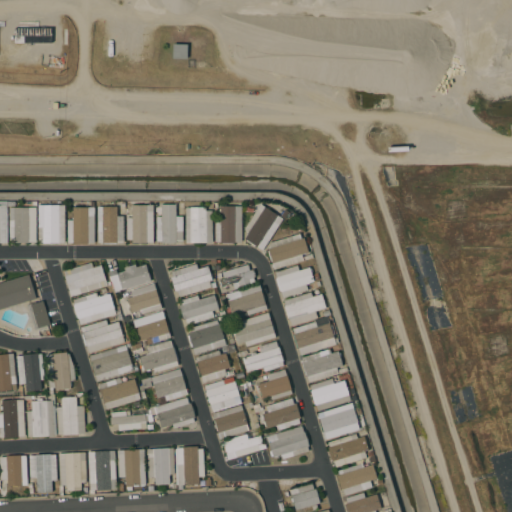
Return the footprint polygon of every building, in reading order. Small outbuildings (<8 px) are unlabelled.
[(21,42),(50,43),(51,29),(22,28),(21,42)] [(185,59),(186,44),(171,44),(171,58),(185,59)] [(282,219),(262,250),(244,238),(246,235),(243,229),(260,204),(282,219)] [(64,205),(64,243),(37,243),(37,228),(37,211),(43,211),(43,205),(64,205)] [(153,243),(146,243),(131,243),(131,240),(126,240),(126,218),(131,218),(131,205),(152,205),(153,243)] [(175,216),(182,216),(182,241),(176,241),(176,243),(161,243),(161,241),(155,241),(155,217),(160,217),(160,205),(175,205),(175,216)] [(241,242),(234,242),(234,243),(220,243),(220,242),(214,242),(214,220),(220,220),(220,206),(241,206),(241,242)] [(94,243),(67,243),(67,220),(72,220),(72,207),(94,208),(94,243)] [(117,216),(123,216),(123,243),(97,243),(97,207),(117,207),(117,216)] [(211,243),(184,243),(184,207),(205,207),(205,211),(211,211),(211,243)] [(28,208),(28,215),(35,215),(35,216),(36,216),(36,239),(35,239),(35,240),(28,240),(28,244),(13,243),(13,241),(9,241),(9,208),(28,208)] [(299,234),(301,239),(303,238),(307,253),(301,255),(303,261),(273,270),(267,249),(269,243),(299,234)] [(91,263),(92,267),(101,265),(106,282),(109,281),(110,285),(70,297),(63,271),(91,263)] [(150,281),(121,290),(121,289),(114,292),(108,273),(115,270),(116,274),(125,271),(124,268),(135,264),(135,267),(145,265),(150,281)] [(195,264),(197,269),(207,266),(212,280),(208,281),(210,287),(178,297),(177,291),(175,292),(170,278),(172,277),(170,272),(195,264)] [(247,264),(249,271),(252,269),(255,277),(253,278),(254,282),(234,289),(232,284),(221,287),(219,280),(223,279),(221,273),(247,264)] [(296,265),(298,271),(309,267),(313,281),(305,284),(307,290),(282,298),(280,292),(275,278),(276,278),(274,272),(296,265)] [(35,298),(0,309),(0,283),(28,275),(35,298)] [(153,283),(161,309),(142,315),(140,309),(131,312),(126,299),(132,297),(130,291),(153,283)] [(258,284),(266,309),(247,316),(245,311),(232,315),(225,294),(258,284)] [(310,292),(311,297),(321,294),(325,308),(314,312),(317,318),(291,326),(289,319),(288,319),(284,306),(285,306),(283,301),(310,292)] [(96,293),(97,298),(109,294),(115,314),(80,325),(72,300),(96,293)] [(197,295),(198,300),(213,295),(218,309),(211,312),(213,317),(187,326),(185,320),(183,320),(178,306),(181,305),(179,301),(197,295)] [(49,324),(46,325),(47,327),(34,331),(26,305),(35,302),(35,303),(42,301),(49,324)] [(162,312),(170,338),(152,344),(150,338),(139,341),(133,321),(162,312)] [(233,321),(232,316),(244,312),(245,318),(233,321)] [(267,312),(275,337),(246,346),(244,342),(237,344),(233,330),(243,327),(242,321),(267,312)] [(317,326),(315,320),(326,316),(328,322),(317,326)] [(105,320),(107,325),(118,322),(124,342),(88,353),(80,327),(105,320)] [(216,320),(217,324),(219,323),(225,345),(194,355),(186,329),(216,320)] [(314,322),(316,327),(328,323),(335,343),(300,355),(292,329),(314,322)] [(170,341),(172,347),(177,361),(176,361),(177,366),(154,373),(153,368),(143,371),(139,357),(149,354),(147,348),(170,341)] [(275,341),(277,347),(278,347),(283,361),(281,361),(283,366),(264,372),(263,368),(246,373),(242,358),(260,353),(258,346),(275,341)] [(125,345),(133,371),(96,382),(89,356),(125,345)] [(329,349),(330,354),(337,352),(342,366),(336,368),(338,374),(309,383),(301,358),(329,349)] [(218,350),(219,355),(225,353),(229,368),(224,370),(226,375),(203,383),(195,358),(218,350)] [(45,355),(51,355),(51,354),(67,352),(67,354),(68,354),(73,368),(75,381),(69,381),(70,389),(55,390),(55,388),(48,388),(45,355)] [(16,384),(10,384),(11,390),(0,391),(0,354),(12,353),(16,384)] [(44,380),(40,380),(41,390),(26,392),(25,384),(19,384),(16,357),(22,356),(22,355),(37,353),(37,354),(41,354),(44,380)] [(179,369),(187,394),(165,401),(163,396),(156,398),(151,381),(150,382),(151,386),(143,389),(140,380),(150,377),(150,378),(179,369)] [(268,381),(266,375),(283,369),(286,376),(286,375),(291,390),(290,390),(291,394),(271,400),(270,396),(262,399),(258,384),(268,381)] [(119,378),(121,382),(133,379),(140,399),(106,409),(104,403),(103,404),(99,390),(100,390),(98,384),(119,378)] [(331,378),(333,384),(344,381),(350,401),(317,411),(316,405),(314,405),(310,391),(311,391),(309,385),(331,378)] [(222,380),(224,385),(234,381),(238,396),(233,398),(235,404),(212,411),(204,386),(222,380)] [(84,433),(77,434),(77,435),(57,436),(56,407),(61,407),(61,398),(76,397),(76,406),(83,406),(84,433)] [(155,406),(155,407),(186,398),(188,403),(190,403),(194,418),(193,418),(194,422),(173,428),(172,425),(161,428),(156,414),(151,415),(149,407),(155,406)] [(291,398),(293,404),(295,404),(300,418),(298,419),(299,424),(277,431),(275,425),(266,428),(262,414),(267,413),(265,406),(291,398)] [(24,437),(3,438),(3,437),(0,437),(0,415),(2,415),(1,401),(23,400),(24,437)] [(54,436),(27,437),(26,412),(31,411),(31,402),(52,401),(54,436)] [(240,405),(248,431),(219,439),(211,414),(240,405)] [(341,407),(343,412),(353,409),(357,423),(345,427),(347,432),(326,439),(324,433),(323,434),(319,419),(320,419),(318,414),(341,407)] [(125,411),(126,417),(144,415),(145,422),(139,422),(140,429),(118,431),(117,425),(110,426),(109,418),(111,418),(111,413),(125,411)] [(301,426),(303,432),(304,432),(308,446),(307,447),(308,451),(282,459),(280,455),(272,457),(266,437),(301,426)] [(246,434),(247,439),(257,436),(259,443),(257,444),(259,450),(235,457),(234,451),(226,454),(222,441),(246,434)] [(355,434),(357,439),(363,436),(368,451),(364,452),(366,458),(335,467),(333,461),(332,461),(327,448),(329,447),(328,442),(355,434)] [(197,446),(197,449),(202,449),(203,476),(198,477),(198,484),(177,485),(175,449),(182,449),(182,447),(197,446)] [(173,448),(174,475),(169,475),(169,484),(154,485),(154,477),(147,478),(146,450),(173,448)] [(143,449),(145,485),(125,486),(124,477),(118,478),(116,451),(143,449)] [(116,489),(110,489),(110,490),(96,491),(96,490),(89,490),(87,452),(114,451),(116,489)] [(86,483),(80,483),(81,491),(66,491),(66,485),(59,486),(58,454),(84,453),(86,483)] [(56,481),(51,481),(51,492),(37,493),(36,478),(29,478),(28,456),(34,456),(34,455),(50,454),(50,455),(55,455),(56,481)] [(20,455),(20,456),(24,456),(26,476),(21,476),(22,486),(7,487),(7,480),(0,480),(0,457),(6,457),(6,456),(20,455)] [(344,495),(342,489),(340,489),(340,487),(339,488),(336,477),(336,476),(338,475),(337,471),(362,463),(363,467),(372,465),(376,479),(369,481),(371,487),(344,495)] [(311,483),(313,489),(315,489),(319,503),(315,504),(317,510),(308,511),(303,511),(302,508),(295,510),(289,489),(311,483)] [(380,508),(378,509),(379,511),(346,511),(344,505),(345,505),(344,504),(346,503),(345,498),(362,493),(364,498),(376,494),(380,508)]
